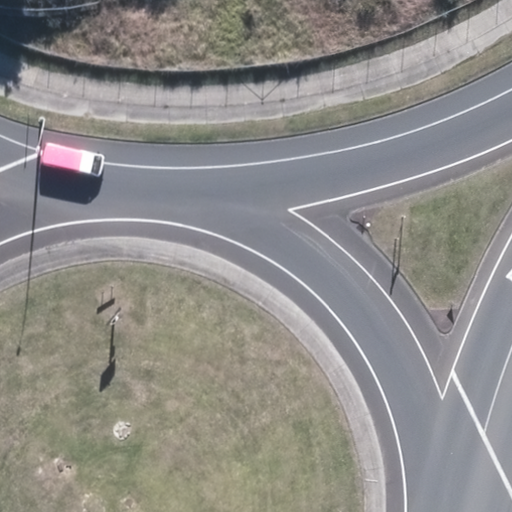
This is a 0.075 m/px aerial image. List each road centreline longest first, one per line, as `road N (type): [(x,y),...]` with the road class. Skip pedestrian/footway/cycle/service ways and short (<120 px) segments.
road 1 (secondary): [(232,205),(299,238),(357,286),(403,345),(434,413),(448,486)]
road 2 (secondary): [(232,205),(350,175),(511,107)]
road 3 (secondary): [(73,190),(154,188),(232,205)]
road 4 (secondary): [(511,344),(448,486)]
